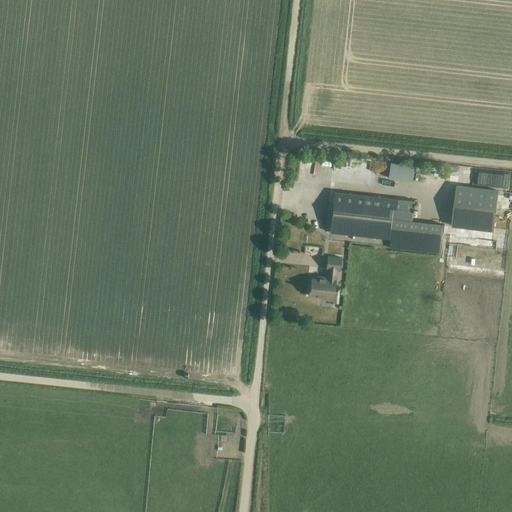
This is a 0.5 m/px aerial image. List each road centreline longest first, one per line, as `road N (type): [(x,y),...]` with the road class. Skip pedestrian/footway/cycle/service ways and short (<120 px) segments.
road 1 (track): [(297,0),(282,139),(511,164)]
road 2 (residential): [(282,139),(255,404)]
road 3 (unclassified): [(255,404),(0,376)]
